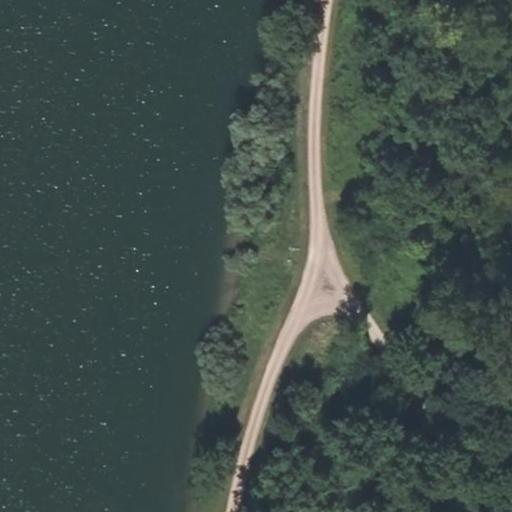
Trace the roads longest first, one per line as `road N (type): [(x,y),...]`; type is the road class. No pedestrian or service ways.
road 1 (track): [(325,277),(386,344),(476,511)]
road 2 (track): [(331,0),(317,129),(325,277)]
road 3 (track): [(325,277),(259,404),(234,511)]
